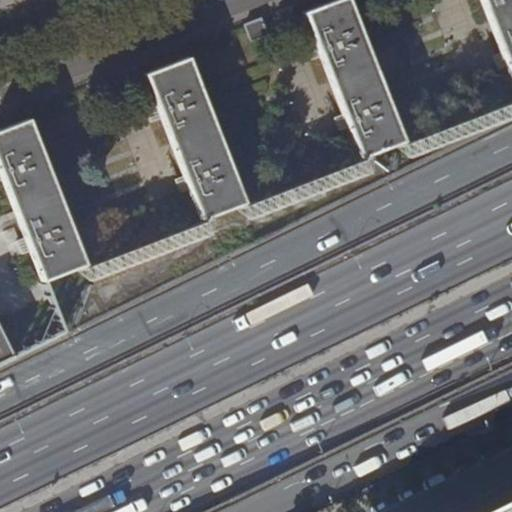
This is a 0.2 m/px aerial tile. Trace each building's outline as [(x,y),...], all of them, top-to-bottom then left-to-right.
[(335,0),(303,13),(315,43),(305,47),(307,54),(310,61),(320,57),(343,115),(334,118),(337,124),(340,131),(348,128),(359,158),(402,141),(347,0),(335,0)] [(511,0),(480,0),(501,53),(493,56),(496,63),(499,69),(507,66),(511,80),(511,0)] [(259,19),(242,26),(249,41),(265,35),(259,19)] [(151,122),(161,118),(183,177),(175,180),(178,186),(180,193),(188,189),(200,219),(243,203),(186,58),(144,74),(156,105),(146,109),(148,116),(151,122)] [(93,103),(110,96),(103,79),(87,86),(93,103)] [(30,251),(41,281),(84,264),(27,119),(0,129),(0,180),(2,179),(24,238),(16,241),(19,247),(22,254),(30,251)] [(0,363),(18,355),(0,317),(0,363)] [(511,511),(511,501),(489,511),(511,511)]
